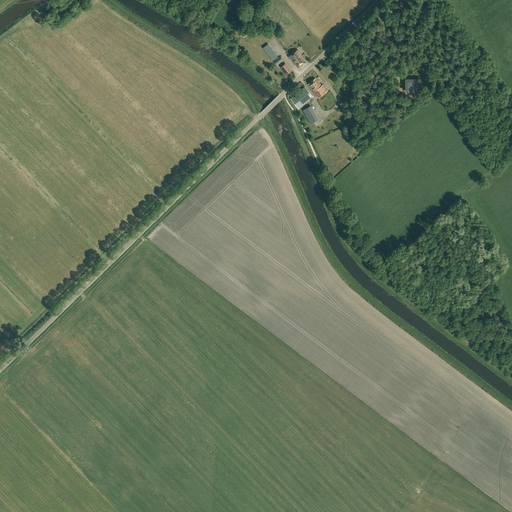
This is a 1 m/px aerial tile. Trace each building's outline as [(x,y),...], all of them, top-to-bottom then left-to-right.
[(244,37),(258,30),(257,27),(242,34),(244,37)] [(273,60),(280,55),(270,43),(263,47),(273,60)] [(296,66),(304,60),(301,56),(302,55),(298,49),(288,56),(291,60),(292,60),(296,66)] [(283,60),(280,57),(274,61),(277,65),(283,60)] [(409,69),(398,69),(398,78),(409,78),(409,69)] [(318,98),(328,90),(323,85),(322,86),(316,78),(308,84),(318,98)] [(299,108),(313,97),(305,86),(291,98),(299,108)] [(315,131),(323,127),(311,105),(303,110),(315,131)] [(331,114),(335,124),(340,122),(336,111),(331,114)] [(482,318),(485,314),(479,309),(476,313),(482,318)]
